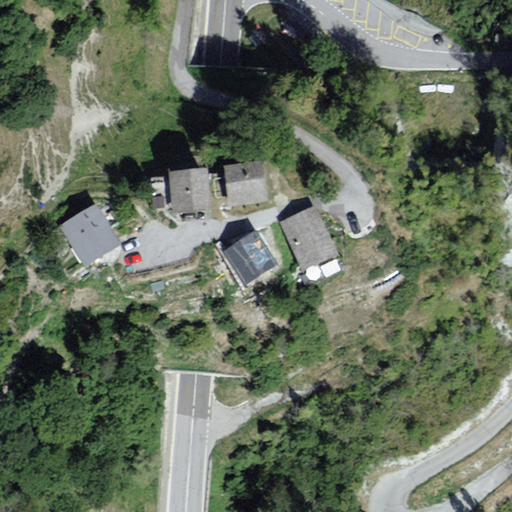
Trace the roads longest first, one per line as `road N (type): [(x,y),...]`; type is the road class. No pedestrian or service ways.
road 1 (secondary): [(225,0),(185,511)]
road 2 (residential): [(184,0),(176,61),(186,84),(314,145),(345,171),(350,191),(336,205),(148,237)]
road 3 (track): [(511,58),(372,51),(303,0)]
road 4 (track): [(192,426),(214,429),(371,339)]
road 5 (track): [(392,511),(400,482),(511,408)]
